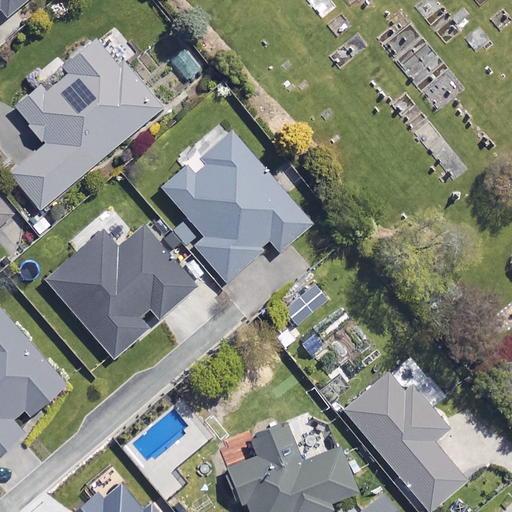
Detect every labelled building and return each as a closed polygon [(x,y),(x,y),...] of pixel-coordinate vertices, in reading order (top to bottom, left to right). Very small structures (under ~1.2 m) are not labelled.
[(0,0),(0,15),(7,10),(13,17),(33,0),(0,0)] [(136,53),(114,27),(17,111),(46,145),(11,175),(44,213),(164,108),(125,62),(136,53)] [(313,226),(233,136),(204,161),(210,168),(196,180),(185,168),(162,189),(206,239),(196,248),(229,285),(272,246),(280,255),(313,226)] [(0,228),(14,216),(0,199),(0,228)] [(196,290),(145,231),(138,237),(111,205),(83,229),(94,242),(48,282),(112,357),(147,327),(150,329),(196,290)] [(67,388),(4,312),(0,315),(0,458),(27,436),(19,427),(67,388)] [(404,393),(390,376),(346,412),(427,511),(433,511),(467,485),(433,445),(449,432),(412,387),(404,393)] [(305,466),(284,426),(252,443),(260,458),(228,474),(247,511),(327,511),(360,495),(336,450),(305,466)] [(159,511),(152,503),(144,509),(123,484),(106,498),(99,490),(72,511),(159,511)] [(396,511),(382,496),(363,511),(396,511)]
